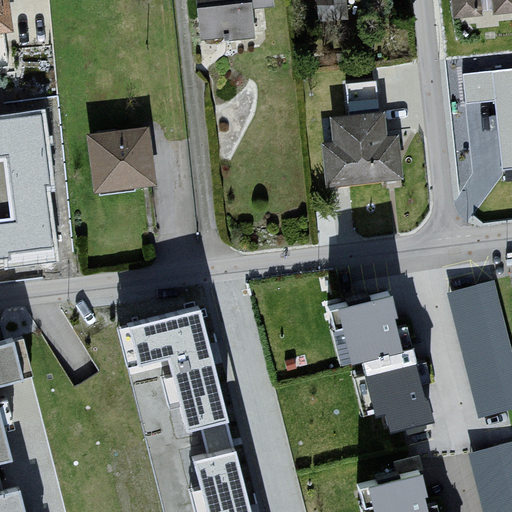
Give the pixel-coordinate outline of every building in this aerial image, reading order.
[(223,0),(225,9),(246,8),(271,9),(268,0),(223,0)] [(511,0),(446,0),(449,20),(473,17),(472,4),(486,4),(488,16),(511,16),(511,0)] [(225,9),(191,11),(196,44),(250,40),(246,8),(225,9)] [(511,67),(461,73),(464,103),(496,100),(497,114),(487,115),(489,130),(499,129),(503,167),(511,165),(511,67)] [(11,227),(0,227),(0,272),(65,265),(46,115),(0,120),(0,169),(3,169),(11,227)] [(376,115),(322,119),(325,145),(312,146),(319,190),(397,184),(392,140),(380,140),(376,115)] [(141,128),(80,135),(88,194),(147,190),(141,128)] [(511,365),(494,285),(442,296),(472,424),(511,411),(511,365)] [(394,291),(314,310),(356,429),(423,427),(394,291)] [(250,511),(201,309),(118,329),(128,367),(170,357),(188,431),(201,427),(208,456),(195,459),(208,511),(250,511)] [(22,337),(0,342),(0,511),(23,511),(18,487),(3,490),(0,477),(0,461),(11,458),(0,415),(0,383),(32,376),(22,337)] [(511,511),(511,447),(464,458),(478,511),(511,511)] [(423,511),(413,475),(341,489),(348,511),(423,511)]
